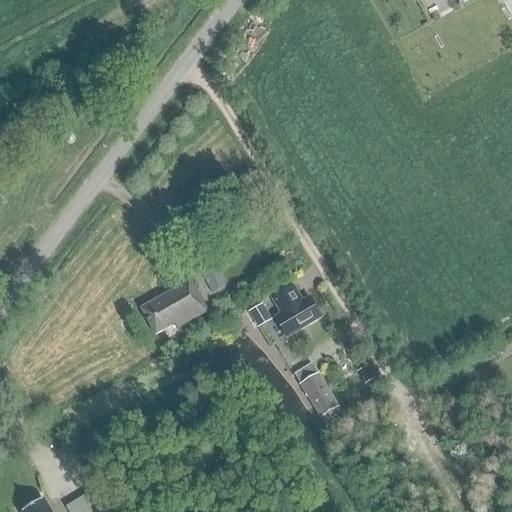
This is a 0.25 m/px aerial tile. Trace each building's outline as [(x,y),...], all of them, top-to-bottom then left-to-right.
[(421,0),(433,18),(454,4),(451,0),(421,0)] [(506,40),(497,44),(502,54),(511,49),(506,40)] [(227,183),(237,201),(259,188),(249,171),(227,183)] [(226,286),(216,269),(204,276),(215,293),(226,286)] [(142,309),(157,335),(175,325),(178,328),(209,311),(193,281),(142,309)] [(287,336),(321,317),(311,299),(304,303),(295,287),(273,300),(282,315),(277,318),(287,336)] [(260,305),(249,312),(255,323),(266,316),(260,305)] [(339,408),(318,374),(300,386),(321,419),(339,408)] [(49,511),(43,500),(22,511),(49,511)]
